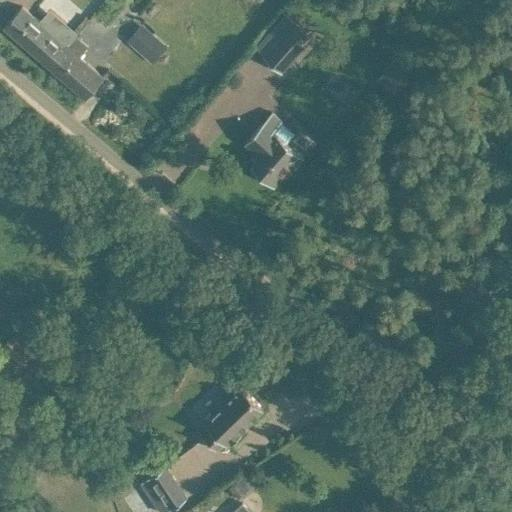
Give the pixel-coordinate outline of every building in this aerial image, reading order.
[(64,41),(72,32),(61,22),(53,31),(22,5),(4,26),(47,64),(66,43),(64,41)] [(264,53),(263,54),(282,71),(283,70),(282,69),(313,35),(295,19),(264,53)] [(66,43),(47,64),(85,98),(104,76),(80,55),(88,46),(72,32),(64,41),(66,43)] [(152,62),(162,52),(152,42),(142,53),(152,62)] [(272,110),(245,141),(257,151),(257,150),(261,153),(251,163),(274,184),(284,172),(287,175),(304,156),(287,141),(296,131),(295,131),(282,119),(272,110)] [(204,435),(216,448),(224,440),(226,442),(228,441),(230,443),(242,431),(240,429),(263,406),(235,378),(221,391),(228,398),(205,421),(212,428),(204,435)] [(165,463),(141,480),(163,511),(187,494),(165,463)] [(240,500),(258,484),(247,472),(229,487),(240,500)] [(253,511),(243,501),(230,511),(253,511)]
